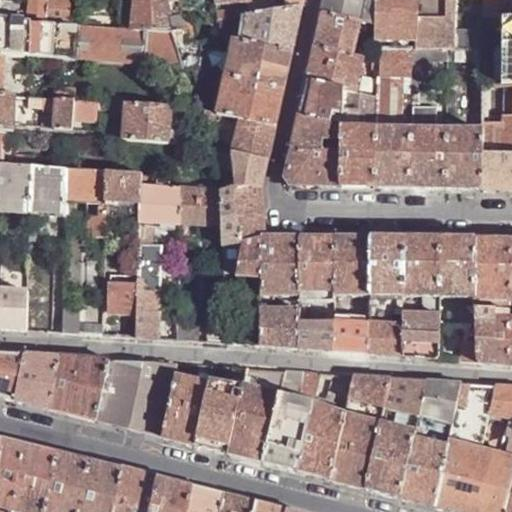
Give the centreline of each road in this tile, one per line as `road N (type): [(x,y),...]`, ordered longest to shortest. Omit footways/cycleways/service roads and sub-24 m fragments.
road 1 (residential): [(511,376),(0,343)]
road 2 (residential): [(511,222),(289,216),(277,180),(316,0)]
road 3 (residential): [(352,511),(0,419)]
